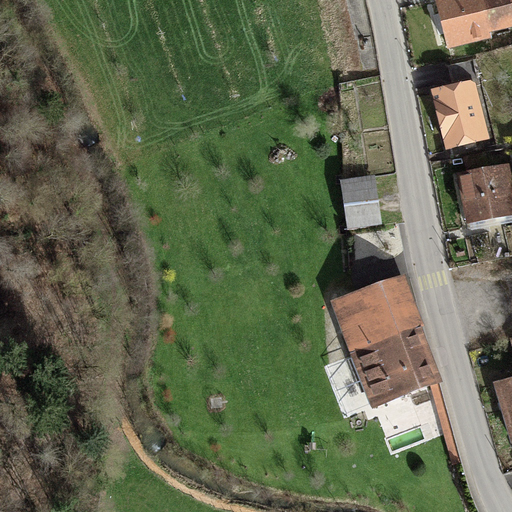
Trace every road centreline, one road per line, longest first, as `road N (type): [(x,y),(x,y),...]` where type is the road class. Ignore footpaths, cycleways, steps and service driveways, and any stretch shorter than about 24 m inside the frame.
road 1 (track): [(246,511),(191,498),(143,461),(116,418),(111,275),(35,78),(0,30)]
road 2 (tertiary): [(379,0),(430,278),(484,478),(502,511)]
